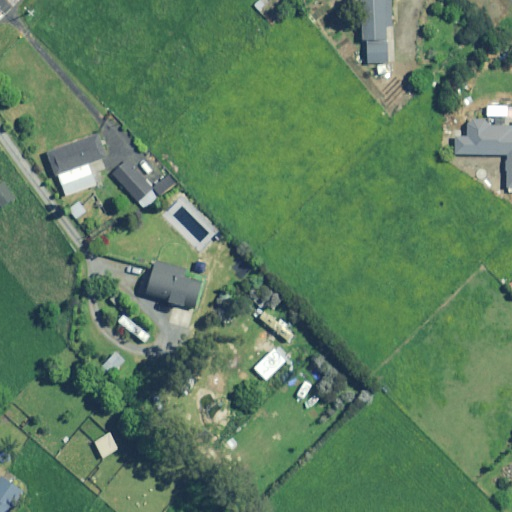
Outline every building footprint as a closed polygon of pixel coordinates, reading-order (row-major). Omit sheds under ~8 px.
[(392,27),(391,0),(362,0),(364,40),(367,40),(368,64),(388,63),(387,27),(392,27)] [(455,135),(454,153),(507,154),(507,186),(511,186),(511,129),(511,130),(511,125),(488,124),(484,118),(472,118),(467,123),(467,135),(455,135)] [(97,133),(44,151),(53,175),(57,173),(87,162),(105,156),(97,133)] [(152,188),(126,159),(112,172),(137,201),(152,188)] [(95,184),(87,162),(57,173),(65,195),(95,184)] [(168,174),(152,186),(159,195),(174,182),(168,174)] [(0,205),(14,196),(2,180),(0,181),(0,205)] [(85,212),(78,202),(69,209),(76,219),(85,212)] [(185,268),(155,260),(145,294),(194,307),(201,281),(182,276),(185,268)] [(192,308),(173,303),(168,321),(187,326),(192,308)] [(293,335),(264,312),(259,319),(288,342),(293,335)] [(273,349),(254,368),(265,379),(284,360),(273,349)] [(118,449),(109,434),(94,442),(103,458),(118,449)] [(0,511),(6,511),(21,491),(0,476),(0,511)]
